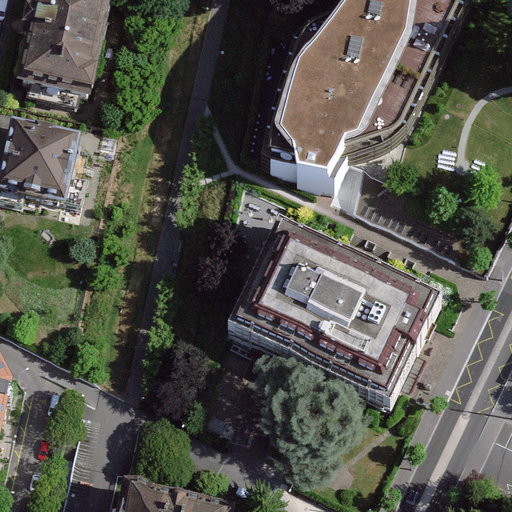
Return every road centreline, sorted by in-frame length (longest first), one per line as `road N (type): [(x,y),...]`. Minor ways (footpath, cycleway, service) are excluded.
road 1 (secondary): [(511,321),(420,511)]
road 2 (residential): [(0,348),(27,361),(42,392),(14,511)]
